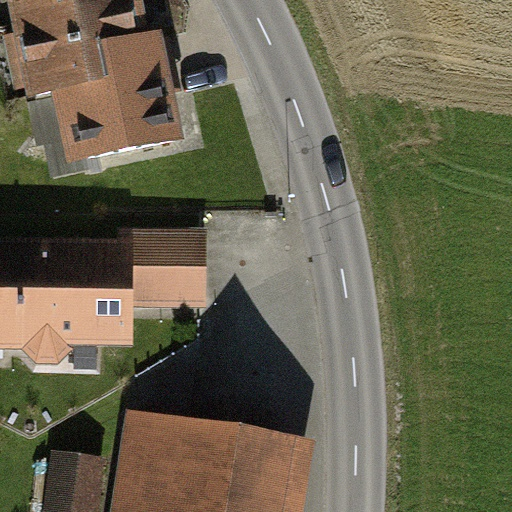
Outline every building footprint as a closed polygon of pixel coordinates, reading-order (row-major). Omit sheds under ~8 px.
[(16,0),(38,96),(70,89),(160,68),(154,41),(138,44),(129,0),(16,0)] [(174,142),(160,68),(70,89),(86,163),(174,142)] [(128,253),(0,249),(0,309),(32,309),(30,344),(43,358),(58,359),(68,349),(69,339),(128,339),(128,290),(143,290),(143,303),(204,302),(205,239),(127,238),(128,253)] [(281,511),(293,442),(141,418),(125,511),(281,511)] [(52,511),(101,511),(107,469),(59,463),(52,511)]
